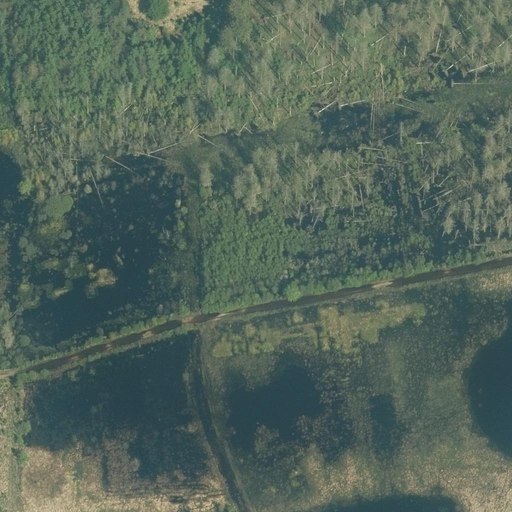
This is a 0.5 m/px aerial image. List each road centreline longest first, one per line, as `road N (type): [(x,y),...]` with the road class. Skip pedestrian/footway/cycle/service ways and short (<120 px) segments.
road 1 (track): [(511,263),(196,319)]
road 2 (track): [(0,378),(196,319)]
